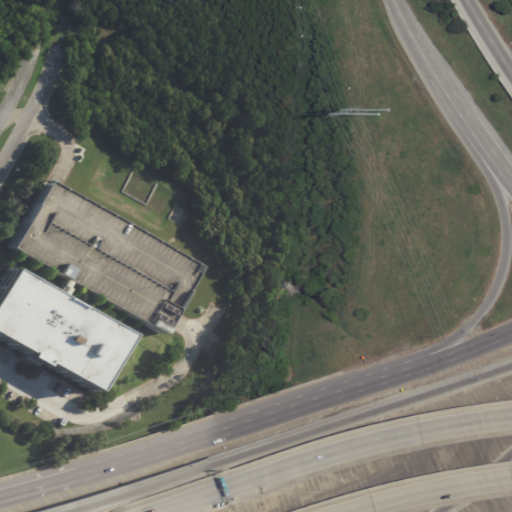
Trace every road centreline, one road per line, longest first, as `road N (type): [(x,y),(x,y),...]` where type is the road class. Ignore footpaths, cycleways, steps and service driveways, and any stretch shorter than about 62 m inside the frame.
road 1 (motorway): [(511,366),(56,511)]
road 2 (motorway): [(511,423),(373,449),(166,511)]
road 3 (secondary): [(435,360),(112,468)]
road 4 (motorway): [(494,171),(508,223),(500,282),(481,315),(435,360)]
road 5 (motorway): [(363,511),(511,484)]
road 6 (residential): [(0,166),(60,40)]
